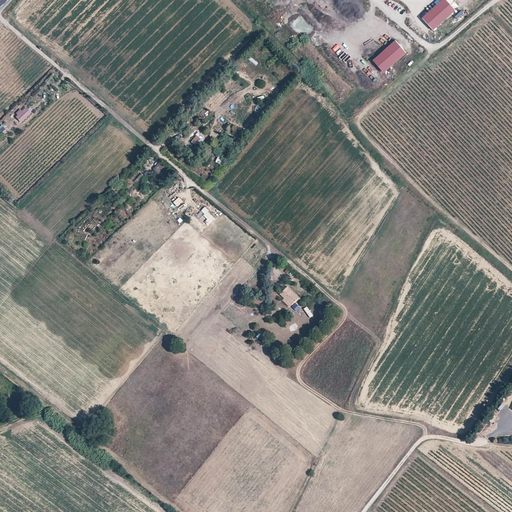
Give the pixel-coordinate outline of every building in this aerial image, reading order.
[(442,0),(422,19),(433,31),(456,11),(445,0),(442,0)] [(384,51),(394,63),(406,53),(395,41),(384,51)] [(373,61),(383,73),(394,63),(384,51),(373,61)] [(28,110),(25,107),(17,116),(19,119),(23,116),(26,119),(31,113),(28,110)] [(179,197),(173,202),(177,207),(183,202),(179,197)] [(204,207),(200,212),(212,223),(216,218),(204,207)] [(290,307),(299,297),(287,286),(283,291),(280,294),(284,298),(283,300),(290,307)] [(296,302),(291,306),(296,312),(301,308),(296,302)] [(307,306),(304,308),(309,318),(313,316),(307,306)]
